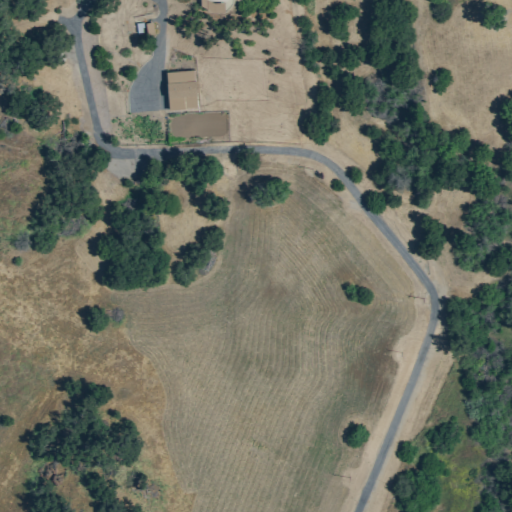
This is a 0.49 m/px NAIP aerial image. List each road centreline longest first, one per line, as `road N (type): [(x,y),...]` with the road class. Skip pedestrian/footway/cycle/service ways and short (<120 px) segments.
road 1 (residential): [(426,312),(428,294),(415,273),(315,155),(297,148),(118,150),(98,142),(66,19)]
road 2 (residential): [(353,511),(426,312)]
